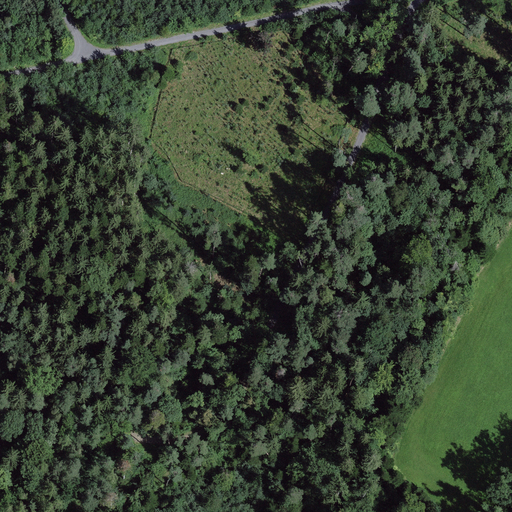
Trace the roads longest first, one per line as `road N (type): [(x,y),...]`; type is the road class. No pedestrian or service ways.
road 1 (track): [(0,384),(27,404),(131,436),(188,438),(213,424),(236,393),(421,0)]
road 2 (track): [(0,77),(338,3),(405,0)]
